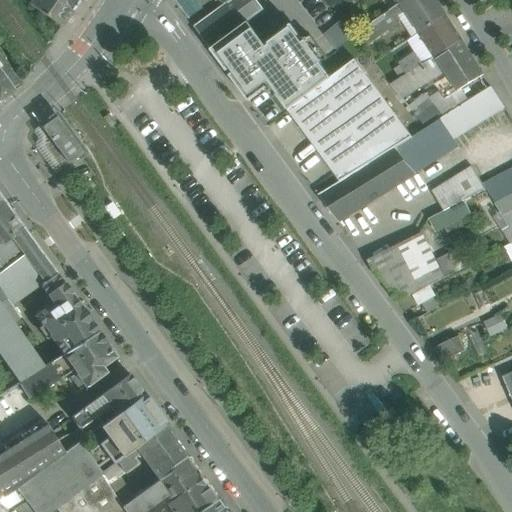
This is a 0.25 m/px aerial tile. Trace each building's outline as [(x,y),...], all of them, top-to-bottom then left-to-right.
[(31,0),(28,5),(61,27),(79,0),(31,0)] [(255,0),(230,0),(194,27),(211,51),(248,23),(264,12),(262,9),(255,0)] [(255,0),(262,9),(273,0),(255,0)] [(405,0),(401,3),(352,37),(362,50),(403,21),(400,16),(407,11),(417,28),(442,11),(434,0),(405,0)] [(445,15),(419,32),(434,55),(435,56),(461,40),(445,15)] [(230,76),(249,102),(273,84),(280,93),(277,95),(288,110),(331,78),(291,25),(268,42),(271,46),(267,48),(248,23),(211,51),(227,73),(233,68),(236,72),(230,76)] [(400,78),(390,85),(402,99),(445,72),(447,76),(434,84),(439,92),(444,100),(462,89),(483,76),(461,40),(435,56),(434,55),(429,59),(406,74),(400,78)] [(422,48),(399,64),(401,66),(406,74),(429,59),(422,48)] [(0,101),(21,85),(0,56),(0,101)] [(331,78),(288,110),(340,182),(395,148),(412,137),(355,60),(331,78)] [(406,74),(401,66),(394,69),(400,78),(406,74)] [(454,141),(505,109),(492,88),(470,102),(445,117),(440,120),(454,141)] [(444,100),(439,92),(429,98),(445,117),(470,102),(462,89),(444,100)] [(445,117),(429,98),(411,112),(425,129),(440,120),(445,117)] [(82,153),(55,118),(42,128),(48,136),(51,140),(68,164),(82,153)] [(412,137),(395,148),(415,174),(458,147),(454,141),(440,120),(425,129),(412,137)] [(68,164),(51,140),(46,143),(44,150),(51,160),(52,160),(59,170),(68,164)] [(340,182),(318,195),(338,222),(415,174),(395,148),(340,182)] [(472,167),(432,192),(444,212),(485,190),(482,185),(472,167)] [(511,168),(482,185),(503,216),(511,211),(511,168)] [(56,273),(0,196),(0,240),(1,242),(3,244),(10,239),(41,279),(43,283),(56,273)] [(120,215),(112,203),(103,209),(112,221),(120,215)] [(511,211),(503,216),(511,229),(511,211)] [(462,215),(443,225),(447,233),(466,223),(462,215)] [(421,234),(370,265),(398,302),(444,278),(436,262),(421,234)] [(10,239),(3,244),(1,242),(0,243),(0,290),(6,299),(9,302),(41,279),(10,239)] [(464,247),(436,262),(444,278),(473,263),(464,247)] [(46,295),(63,283),(56,273),(43,283),(39,285),(46,295)] [(52,304),(34,317),(63,354),(99,332),(63,283),(46,295),(52,304)] [(0,308),(0,303),(6,299),(0,290),(0,358),(4,364),(28,349),(0,308)] [(63,354),(62,355),(73,370),(76,374),(71,377),(79,389),(84,386),(85,388),(106,372),(103,367),(116,357),(107,344),(108,344),(99,332),(63,354)] [(459,337),(435,348),(442,362),(466,351),(459,337)] [(28,349),(4,364),(18,382),(41,368),(28,349)] [(62,355),(49,363),(60,379),(73,370),(62,355)] [(41,368),(18,382),(28,399),(60,379),(49,363),(41,368)] [(511,373),(503,378),(511,398),(511,373)] [(130,375),(100,397),(108,408),(114,416),(144,394),(130,375)] [(114,416),(99,427),(103,433),(111,428),(129,452),(135,448),(166,425),(144,394),(114,416)] [(100,397),(81,410),(89,422),(108,408),(100,397)] [(89,422),(81,410),(71,418),(80,429),(89,422)] [(44,421),(30,430),(51,463),(64,453),(57,441),(44,421)] [(166,425),(135,448),(139,454),(158,481),(190,457),(166,425)] [(51,463),(30,430),(17,438),(38,472),(51,463)] [(72,447),(66,436),(57,441),(64,453),(72,447)] [(38,472),(17,438),(3,446),(25,482),(38,472)] [(25,482),(16,488),(26,502),(33,511),(47,511),(100,473),(101,473),(78,442),(72,447),(64,453),(51,463),(38,472),(25,482)] [(25,482),(3,446),(0,448),(0,471),(12,491),(16,488),(25,482)] [(129,452),(117,461),(125,473),(138,464),(134,458),(139,454),(135,448),(129,452)] [(204,511),(221,500),(190,457),(158,481),(168,494),(174,502),(167,508),(169,511),(170,511),(174,509),(176,511),(204,511)] [(101,473),(100,473),(110,488),(120,481),(127,476),(125,473),(117,461),(101,473)] [(0,499),(12,491),(0,471),(0,499)] [(124,511),(122,508),(110,488),(100,473),(47,511),(33,511),(26,502),(10,511),(124,511)] [(133,499),(120,481),(110,488),(122,508),(133,499)] [(133,499),(122,508),(124,511),(143,511),(168,494),(158,481),(133,499)] [(12,491),(0,499),(0,502),(5,511),(10,511),(26,502),(16,488),(12,491)] [(204,511),(229,511),(221,500),(204,511)]
